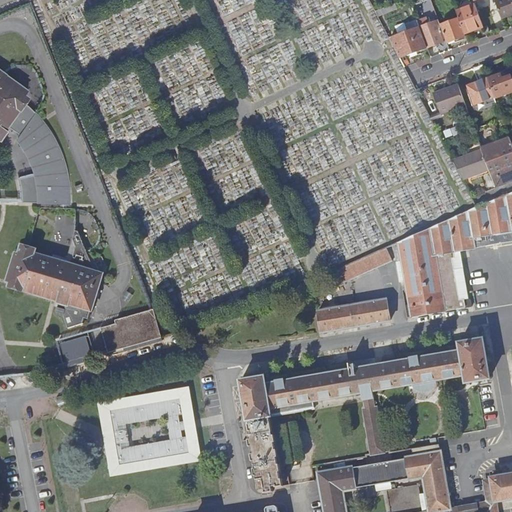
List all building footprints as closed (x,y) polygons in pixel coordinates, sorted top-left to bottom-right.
[(430,0),(422,0),(429,18),(436,15),(430,0)] [(511,0),(499,0),(495,2),(502,19),(511,14),(511,0)] [(456,12),(459,19),(465,34),(483,27),(475,5),(456,12)] [(417,21),(420,28),(427,48),(431,57),(435,56),(432,47),(434,46),(435,49),(440,47),(439,44),(443,42),(440,33),(441,33),(441,32),(442,31),(440,25),(438,20),(431,23),(430,20),(427,21),(426,18),(417,21)] [(440,25),(442,31),(447,43),(465,36),(465,34),(459,19),(440,25)] [(420,28),(390,39),(400,58),(427,48),(420,28)] [(0,137),(7,128),(20,138),(17,141),(26,155),(35,176),(18,181),(21,195),(21,204),(68,206),(68,200),(66,174),(58,150),(49,134),(38,120),(24,105),(27,101),(23,98),(26,93),(0,74),(0,137)] [(501,75),(487,80),(495,100),(511,93),(511,81),(511,77),(503,80),(501,75)] [(495,100),(487,80),(468,87),(472,98),(469,99),(472,106),(484,102),(487,109),(497,105),(495,100)] [(465,106),(457,85),(433,94),(441,115),(465,106)] [(489,171),(495,188),(511,181),(511,146),(509,138),(487,146),(481,148),(481,150),(489,171)] [(453,161),(463,180),(489,171),(481,150),(453,161)] [(511,192),(476,207),(398,242),(407,292),(402,293),(406,317),(444,311),(435,255),(446,253),(474,249),(472,237),(511,230),(511,192)] [(511,230),(472,237),(474,249),(511,242),(511,230)] [(15,255),(7,283),(10,284),(9,289),(22,293),(22,292),(59,303),(56,313),(55,315),(57,315),(63,317),(66,325),(68,330),(83,325),(84,320),(88,321),(98,288),(102,276),(92,273),(93,271),(77,233),(74,232),(71,242),(74,249),(70,264),(71,265),(70,266),(69,266),(69,267),(52,262),(53,261),(51,261),(51,262),(34,256),(33,256),(35,252),(21,248),(19,255),(18,256),(16,256),(15,255)] [(435,255),(444,311),(456,309),(446,253),(435,255)] [(386,299),(317,311),(321,333),(390,321),(386,299)] [(101,330),(108,355),(114,353),(161,339),(153,311),(115,322),(116,326),(101,330)] [(61,346),(67,365),(86,360),(91,359),(85,339),(61,346)] [(274,486),(274,487),(282,486),(271,416),(314,410),(313,408),(312,401),(361,393),(363,400),(363,401),(364,400),(365,408),(363,409),(372,458),(384,456),(376,407),(373,407),(372,399),(373,399),(373,398),(372,391),(464,375),(466,383),(466,384),(474,382),(476,392),(483,390),(482,381),(490,379),(483,341),(459,345),(460,352),(366,368),(357,370),(265,385),(264,378),(241,381),(244,399),(247,421),(249,420),(250,424),(248,424),(249,431),(251,431),(252,438),(248,439),(248,442),(249,442),(250,448),(249,448),(250,457),(252,457),(253,463),(251,463),(253,471),(254,471),(255,477),(254,477),(255,486),(263,485),(264,494),(272,492),(271,486),(274,486)] [(357,370),(366,368),(365,358),(360,358),(355,359),(357,370)] [(373,398),(466,383),(464,375),(372,391),(373,398)] [(107,446),(115,444),(116,449),(110,450),(114,473),(200,459),(196,436),(183,438),(182,431),(190,429),(189,426),(188,421),(181,423),(180,416),(192,413),(188,390),(102,405),(106,428),(112,427),(113,432),(105,433),(106,440),(107,446)] [(312,401),(313,408),(363,400),(361,393),(312,401)] [(318,474),(324,511),(345,511),(343,492),(349,491),(358,489),(409,480),(423,478),(428,511),(441,511),(450,511),(449,509),(440,453),(406,459),(355,468),(318,474)] [(511,474),(490,479),(494,502),(511,498),(511,474)] [(481,511),(489,511),(488,511),(496,511),(496,510),(511,507),(511,498),(494,502),(490,479),(483,480),(487,503),(468,506),(449,509),(450,511),(441,511),(481,511)]
